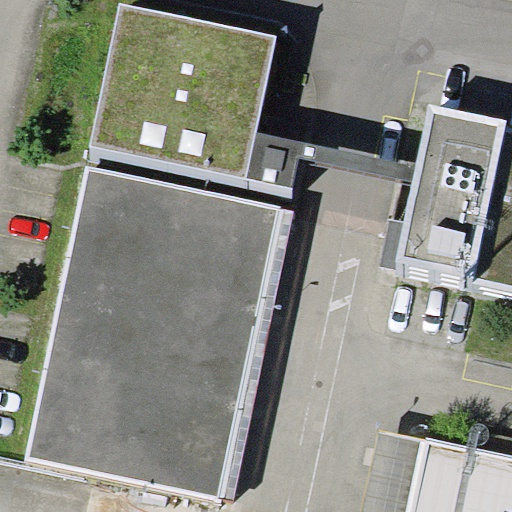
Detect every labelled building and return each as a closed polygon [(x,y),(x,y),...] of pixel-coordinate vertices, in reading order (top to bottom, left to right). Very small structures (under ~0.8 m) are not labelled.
[(120,2),(89,146),(293,188),(299,159),(303,141),(256,132),(277,35),(120,2)] [(511,124),(506,124),(507,119),(430,103),(416,166),(412,184),(404,222),(395,263),(471,279),(471,282),(511,290),(511,124)] [(416,166),(303,141),(299,159),(412,184),(416,166)] [(25,459),(223,501),(224,496),(284,210),(285,207),(87,165),(25,459)] [(294,212),(284,210),(224,496),(234,498),(294,212)] [(394,269),(395,263),(404,222),(390,219),(380,266),(394,269)] [(406,511),(421,440),(380,432),(362,511),(406,511)] [(511,511),(511,455),(422,437),(421,440),(406,511),(511,511)]
